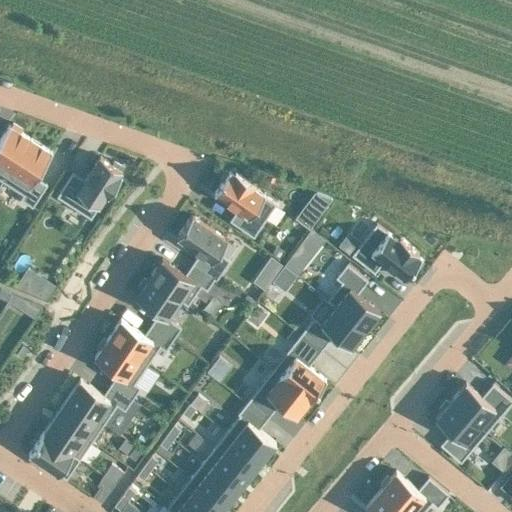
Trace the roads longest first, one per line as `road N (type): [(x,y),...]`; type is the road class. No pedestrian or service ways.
road 1 (residential): [(0,94),(191,166),(1,454)]
road 2 (residential): [(245,511),(447,264),(494,301)]
road 3 (residential): [(396,423),(494,301)]
road 4 (residential): [(500,511),(396,423)]
